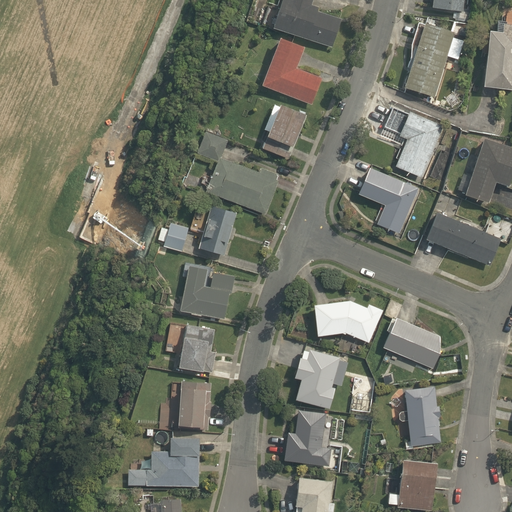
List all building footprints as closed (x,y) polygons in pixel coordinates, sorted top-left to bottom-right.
[(291,0),(291,1),(288,0),(283,0),(274,29),(331,48),(342,18),(311,7),(313,0),(291,0)] [(465,0),(433,0),(432,8),(464,12),(465,0)] [(511,22),(503,22),(502,32),(490,31),(483,86),(511,90),(511,22)] [(454,32),(425,23),(405,88),(433,97),(454,32)] [(263,88),(314,106),(324,80),(299,71),(307,48),(281,38),(263,88)] [(306,115),(273,103),(263,131),(270,133),(264,150),(289,159),(306,115)] [(442,125),(394,105),(383,130),(407,140),(396,166),(420,176),(442,125)] [(216,166),(226,138),(205,130),(195,158),(216,166)] [(509,188),(511,180),(511,146),(484,138),(465,197),(487,204),(494,183),(509,188)] [(280,178),(222,158),(210,195),(268,214),(280,178)] [(371,165),(358,194),(381,204),(373,223),(401,234),(421,186),(371,165)] [(235,213),(212,207),(201,250),(224,256),(235,213)] [(500,239),(436,212),(425,240),(488,267),(500,239)] [(190,229),(170,223),(169,229),(162,226),(157,241),(184,249),(190,229)] [(233,275),(189,267),(181,308),(226,317),(233,275)] [(369,344),(385,310),(365,301),(362,306),(350,300),(314,304),(317,336),(345,333),(369,344)] [(446,338),(397,318),(385,349),(434,369),(446,338)] [(177,369),(210,375),(214,353),(208,351),(212,331),(185,326),(177,369)] [(299,380),(295,401),(328,408),(333,385),(344,387),(350,358),(300,348),(294,379),(299,380)] [(209,384),(181,381),(177,427),(204,430),(209,384)] [(407,411),(403,412),(402,412),(401,412),(401,413),(400,414),(400,415),(399,416),(399,417),(399,418),(400,418),(400,419),(400,420),(401,420),(401,421),(402,421),(403,421),(403,422),(404,422),(408,421),(410,446),(440,443),(434,386),(404,389),(407,411)] [(298,432),(286,431),(283,462),(330,467),(332,445),(321,444),(325,413),(300,411),(298,432)] [(200,440),(169,439),(168,454),(152,453),(151,470),(127,469),(127,486),(198,489),(200,440)] [(438,464),(403,460),(401,480),(390,479),(387,504),(433,509),(438,464)] [(328,511),(332,480),(299,476),(295,511),(328,511)] [(160,511),(179,511),(179,499),(160,500),(160,511)]
